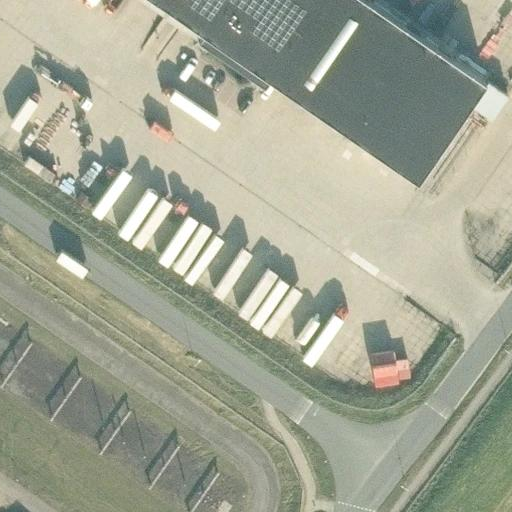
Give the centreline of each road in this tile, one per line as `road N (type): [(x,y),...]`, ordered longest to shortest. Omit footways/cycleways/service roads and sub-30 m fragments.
road 1 (unclassified): [(0,202),(387,471)]
road 2 (unclassified): [(387,471),(511,310)]
road 3 (unknown): [(511,108),(414,258)]
